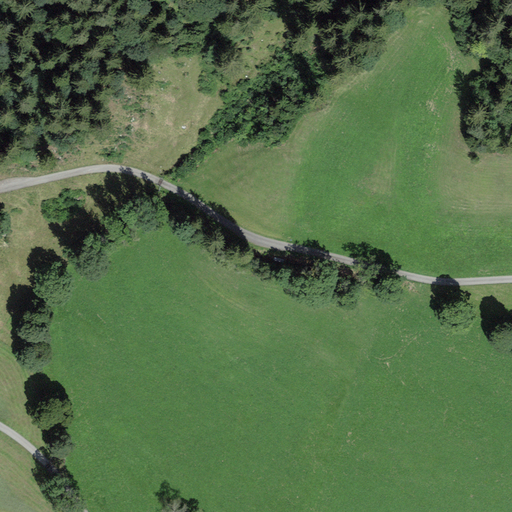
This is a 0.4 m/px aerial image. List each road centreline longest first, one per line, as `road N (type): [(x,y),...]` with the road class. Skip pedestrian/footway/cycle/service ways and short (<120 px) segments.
road 1 (track): [(129,172),(276,244),(438,280),(511,279)]
road 2 (track): [(0,188),(85,168),(129,172)]
road 3 (unclassified): [(84,511),(50,465),(0,425)]
